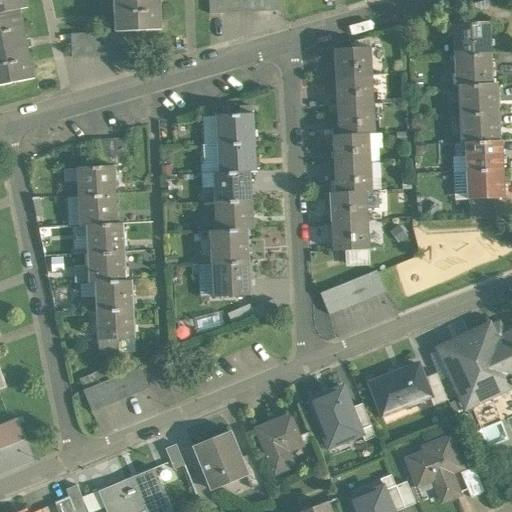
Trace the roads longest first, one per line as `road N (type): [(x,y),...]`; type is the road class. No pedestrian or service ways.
road 1 (residential): [(6,124),(74,458)]
road 2 (residential): [(289,39),(302,336),(311,362)]
road 3 (residential): [(289,39),(6,124)]
road 4 (residential): [(74,458),(311,362)]
road 5 (residential): [(311,362),(511,283)]
road 6 (residential): [(424,0),(289,39)]
